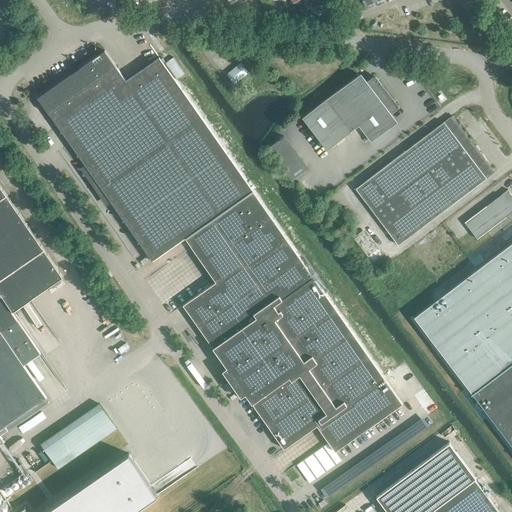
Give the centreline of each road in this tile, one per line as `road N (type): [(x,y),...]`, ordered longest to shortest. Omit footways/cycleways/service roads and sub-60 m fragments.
road 1 (unclassified): [(294,511),(0,100)]
road 2 (unknown): [(483,92),(402,144),(349,194),(395,249),(511,170)]
road 3 (unclassified): [(61,42),(149,18),(346,42)]
road 4 (unclassified): [(346,42),(477,67)]
